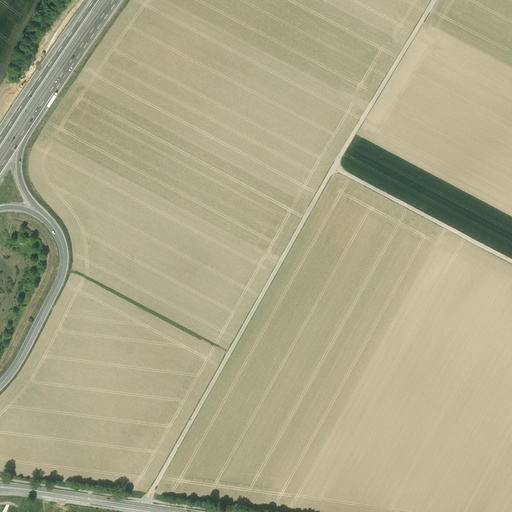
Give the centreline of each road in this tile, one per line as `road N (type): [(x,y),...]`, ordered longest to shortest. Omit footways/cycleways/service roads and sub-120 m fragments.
road 1 (track): [(146,500),(333,167)]
road 2 (track): [(511,262),(333,167)]
road 3 (track): [(333,167),(434,0)]
road 4 (motorway): [(0,384),(62,270),(51,224)]
road 5 (motorway): [(93,0),(0,139)]
road 6 (secondary): [(179,511),(18,488)]
road 7 (motorway): [(51,224),(15,170),(15,150),(39,100)]
road 8 (motorway): [(39,100),(110,0)]
